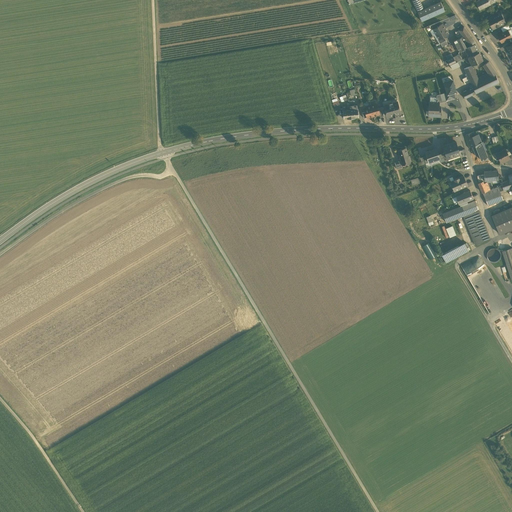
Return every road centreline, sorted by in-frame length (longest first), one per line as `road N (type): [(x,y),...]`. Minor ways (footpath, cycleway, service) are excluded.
road 1 (track): [(377,511),(163,152),(152,0)]
road 2 (tertiary): [(0,239),(120,168),(195,143),(298,129),(459,126)]
road 3 (track): [(173,171),(138,174),(94,192),(0,253)]
road 4 (track): [(498,240),(453,262),(511,358)]
road 5 (track): [(0,399),(82,511)]
